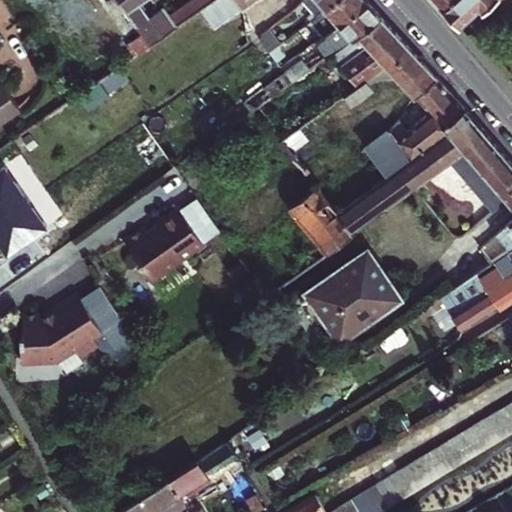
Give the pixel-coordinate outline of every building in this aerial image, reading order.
[(119,0),(136,24),(148,15),(139,2),(141,0),(119,0)] [(148,15),(136,24),(150,44),(154,41),(199,9),(212,0),(189,0),(169,14),(163,5),(148,15)] [(212,0),(199,9),(211,26),(240,6),(239,4),(245,0),(212,0)] [(295,0),(309,17),(332,0),(295,0)] [(332,0),(309,17),(322,34),(368,0),(367,0),(332,0)] [(330,53),(332,52),(382,16),(375,8),(368,0),(322,34),(330,44),(327,47),(330,53)] [(435,0),(444,10),(456,0),(435,0)] [(456,0),(444,10),(458,26),(468,17),(478,8),(482,10),(495,0),(456,0)] [(332,52),(356,88),(375,77),(377,80),(384,76),(401,80),(423,62),(402,39),(382,16),(332,52)] [(256,34),(266,48),(275,42),(279,39),(268,25),(256,34)] [(275,42),(266,48),(274,59),(283,53),(275,42)] [(423,62),(401,80),(415,95),(437,78),(423,62)] [(365,145),(364,145),(386,175),(401,164),(449,130),(444,124),(463,108),(450,93),(437,78),(415,95),(429,112),(396,138),(388,127),(365,145)] [(77,94),(88,110),(110,95),(99,79),(77,94)] [(0,122),(21,108),(2,81),(0,82),(0,122)] [(314,183),(364,145),(365,145),(334,103),(283,136),(281,139),(314,183)] [(401,164),(417,185),(453,159),(493,209),(506,199),(511,193),(511,163),(496,145),(463,108),(444,124),(449,130),(401,164)] [(0,147),(0,170),(1,172),(24,156),(12,139),(0,147)] [(314,183),(336,211),(386,175),(364,145),(314,183)] [(386,175),(336,211),(351,232),(417,185),(401,164),(386,175)] [(336,211),(314,183),(288,203),(324,250),(351,232),(336,211)] [(218,229),(195,194),(129,239),(156,279),(205,245),(202,240),(218,229)] [(508,250),(511,247),(511,220),(497,233),(508,250)] [(453,285),(455,284),(475,271),(489,262),(490,261),(481,246),(469,255),(445,271),(453,285)] [(361,250),(300,291),(332,339),(394,300),(361,250)] [(511,296),(511,260),(505,251),(490,261),(489,262),(492,267),(479,276),(487,288),(498,306),(511,296)] [(457,307),(487,288),(479,276),(475,271),(455,284),(458,289),(450,294),(457,307)] [(99,284),(80,296),(101,329),(120,317),(99,284)] [(453,285),(429,301),(434,308),(449,300),(446,297),(450,294),(458,289),(455,284),(453,285)] [(487,288),(457,307),(451,311),(462,328),(481,316),(498,306),(487,288)] [(80,296),(76,290),(51,306),(52,309),(43,316),(35,316),(34,313),(17,315),(21,345),(17,345),(20,362),(55,358),(74,346),(79,353),(95,342),(90,336),(101,329),(80,296)] [(511,404),(510,401),(498,408),(511,431),(511,404)] [(511,431),(498,408),(486,415),(500,439),(511,432),(511,431)] [(474,423),(488,446),(500,439),(486,415),(474,423)] [(42,427),(47,435),(60,426),(55,419),(42,427)] [(474,423),(461,430),(475,454),(488,446),(474,423)] [(461,430),(449,437),(463,461),(475,454),(461,430)] [(196,455),(212,480),(229,468),(240,461),(224,436),(196,455)] [(449,437),(437,444),(451,468),(463,461),(449,437)] [(437,444),(425,451),(439,475),(451,468),(437,444)] [(439,475),(425,451),(413,458),(427,482),(439,475)] [(166,475),(179,495),(181,500),(199,488),(212,480),(196,455),(166,475)] [(413,458),(401,465),(415,490),(427,482),(413,458)] [(401,465),(387,473),(402,497),(415,490),(401,465)] [(387,473),(376,480),(390,504),(402,497),(387,473)] [(39,475),(30,481),(36,491),(45,486),(39,475)] [(131,498),(139,511),(166,511),(163,506),(168,502),(179,495),(166,475),(131,498)] [(376,480),(364,487),(378,511),(390,504),(376,480)] [(376,511),(378,511),(364,487),(352,494),(361,511),(376,511)] [(329,511),(327,508),(316,490),(284,509),(285,511),(329,511)] [(361,511),(352,494),(339,501),(344,511),(361,511)] [(109,511),(139,511),(131,498),(109,511)] [(344,511),(339,501),(327,508),(329,511),(344,511)]
